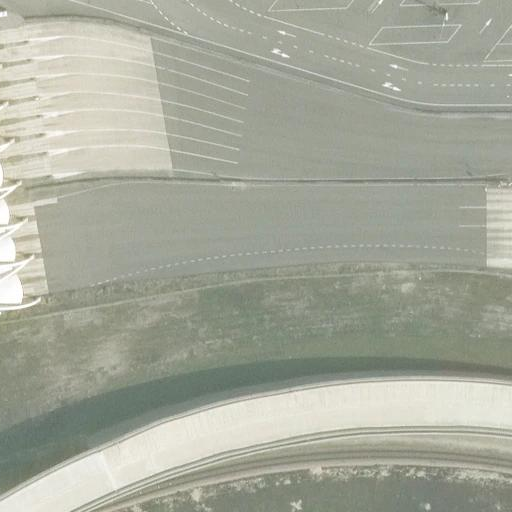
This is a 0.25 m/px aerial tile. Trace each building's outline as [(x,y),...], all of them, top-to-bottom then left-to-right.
[(0,190),(0,217),(9,218),(11,209),(11,202),(10,197),(8,192),(5,188),(0,190)] [(0,227),(19,220),(0,219),(0,227)] [(0,229),(0,254),(16,255),(17,248),(18,242),(17,236),(14,230),(11,225),(0,229)] [(0,268),(25,258),(0,256),(0,268)] [(21,269),(17,263),(0,271),(0,296),(23,297),(24,288),(24,283),(23,275),(21,269)]
